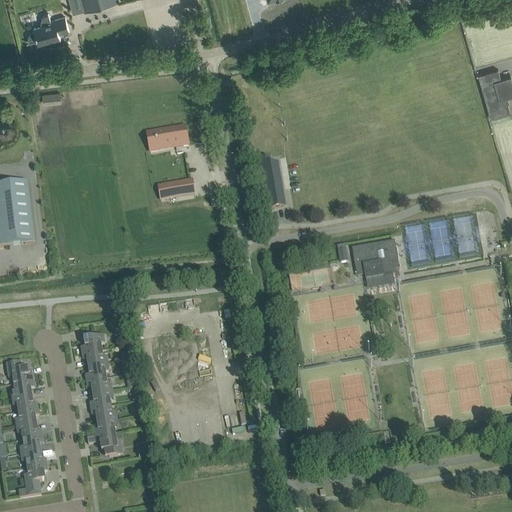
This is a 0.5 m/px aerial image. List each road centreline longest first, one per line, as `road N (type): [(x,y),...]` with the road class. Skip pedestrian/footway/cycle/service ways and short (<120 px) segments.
road 1 (unclassified): [(511,235),(495,196),(477,191),(388,219),(242,246)]
road 2 (unclassified): [(284,490),(242,246)]
road 3 (unclassified): [(284,490),(511,451)]
road 4 (unclassified): [(0,82),(209,56)]
road 5 (unclassified): [(209,56),(411,0)]
road 6 (unclassified): [(242,246),(209,56)]
road 7 (residential): [(80,505),(49,341)]
